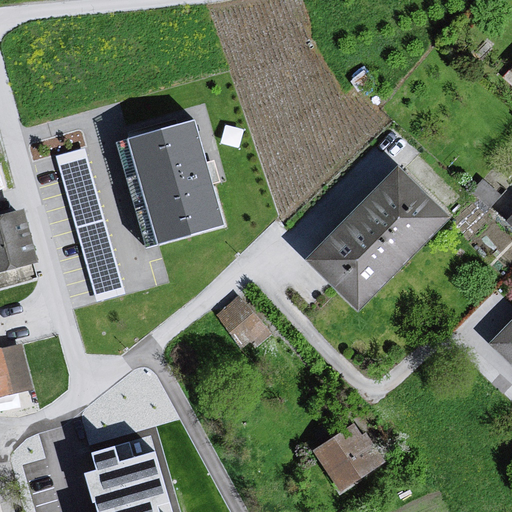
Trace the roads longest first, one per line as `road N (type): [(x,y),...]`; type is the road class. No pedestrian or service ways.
road 1 (residential): [(0,90),(81,368),(91,378),(105,379),(254,266)]
road 2 (unclassified): [(0,18),(179,0)]
